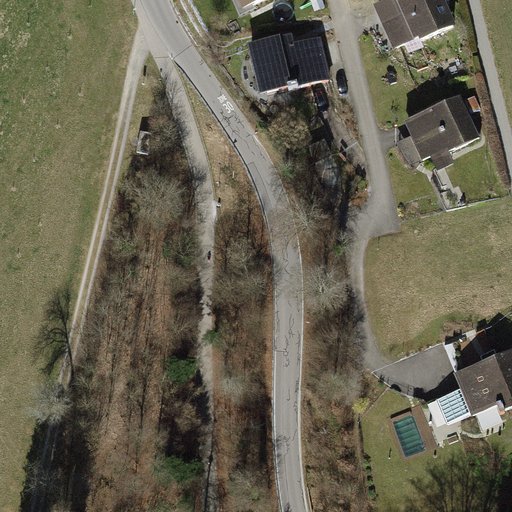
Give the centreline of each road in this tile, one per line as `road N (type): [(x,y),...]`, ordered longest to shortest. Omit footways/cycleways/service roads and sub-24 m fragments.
road 1 (tertiary): [(295,511),(286,458),(281,226),(257,161),(155,0)]
road 2 (track): [(217,511),(204,208),(191,144),(143,28),(150,0)]
road 3 (track): [(143,28),(37,511)]
road 4 (residential): [(338,0),(383,189),(380,208),(353,242),(364,337),(387,370),(432,378)]
road 5 (track): [(473,0),(511,166)]
